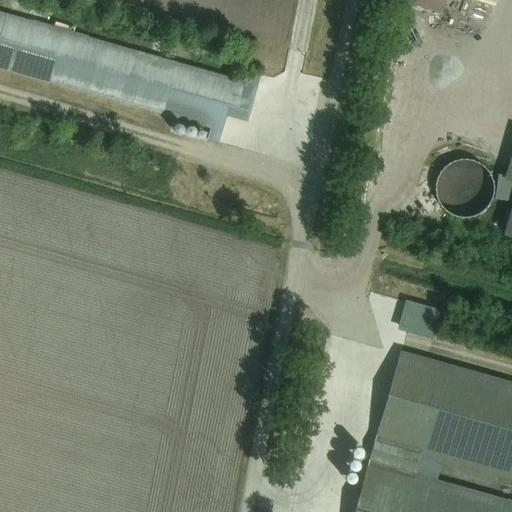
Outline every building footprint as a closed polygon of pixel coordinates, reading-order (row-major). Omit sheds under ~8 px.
[(447,10),(449,0),(415,0),(415,1),(447,10)] [(0,65),(230,128),(244,76),(0,9),(0,65)] [(442,198),(446,207),(454,213),(463,217),(473,218),(483,215),(492,210),(498,201),(501,192),(500,181),(497,172),(490,164),(481,159),(471,157),(461,158),(453,163),(446,170),(441,178),(440,188),(442,198)] [(427,339),(436,310),(400,298),(390,327),(427,339)] [(355,511),(511,511),(511,496),(422,471),(426,452),(511,475),(511,377),(406,346),(355,511)]
